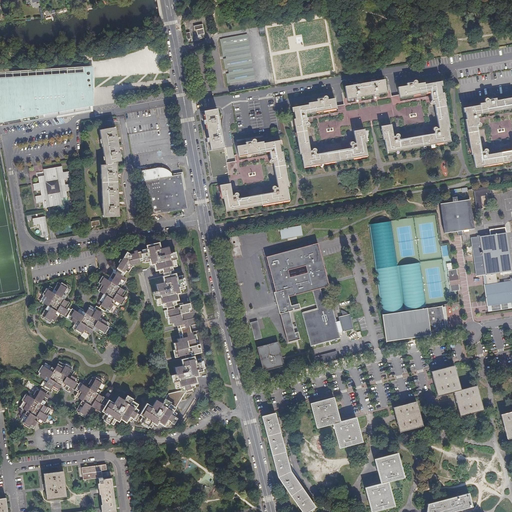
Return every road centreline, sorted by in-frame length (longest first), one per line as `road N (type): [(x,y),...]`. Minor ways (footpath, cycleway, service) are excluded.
road 1 (residential): [(119,109),(7,137),(10,170),(23,239),(36,248),(133,229)]
road 2 (residential): [(242,394),(511,322)]
road 3 (residential): [(36,442),(173,437),(246,411)]
road 4 (tertiary): [(242,394),(204,219)]
road 5 (tertiary): [(204,219),(183,99)]
road 6 (residential): [(133,229),(119,109)]
